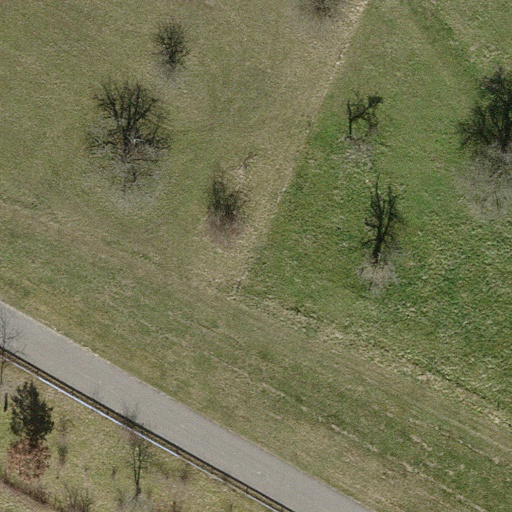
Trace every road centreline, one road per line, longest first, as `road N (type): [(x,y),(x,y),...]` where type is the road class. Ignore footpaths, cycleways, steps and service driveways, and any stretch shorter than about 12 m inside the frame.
road 1 (unclassified): [(353,511),(0,309)]
road 2 (track): [(436,0),(511,113)]
